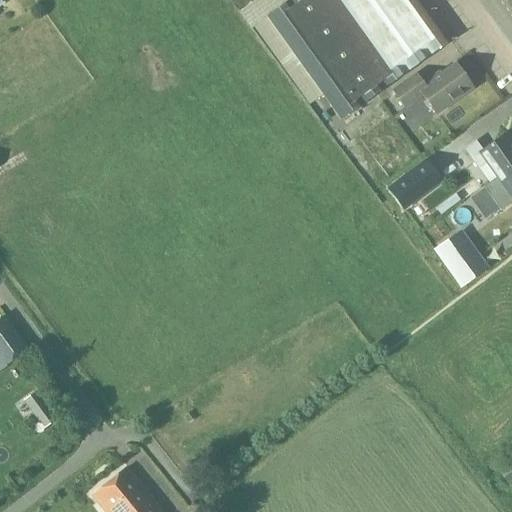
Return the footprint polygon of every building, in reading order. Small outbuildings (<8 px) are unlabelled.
[(286,0),(266,15),(340,119),(384,88),(451,39),(422,0),(286,0)] [(414,77),(393,92),(405,108),(422,95),(436,115),(472,89),(455,65),(437,78),(435,76),(421,86),(414,77)] [(475,141),(463,150),(478,170),(486,163),(497,178),(511,166),(511,144),(505,135),(482,151),(475,141)] [(426,163),(389,190),(403,210),(440,182),(426,163)] [(511,166),(497,178),(483,188),(500,212),(511,203),(511,166)] [(459,197),(460,208),(472,207),(471,197),(478,196),(474,168),(447,172),(450,198),(459,197)] [(486,270),(482,265),(460,233),(436,251),(463,288),(475,279),(486,270)] [(25,353),(2,322),(1,320),(0,320),(0,362),(4,368),(25,353)] [(59,416),(40,389),(26,399),(45,426),(59,416)] [(508,485),(511,481),(511,460),(497,472),(508,485)] [(105,511),(161,511),(126,469),(93,496),(105,511)]
